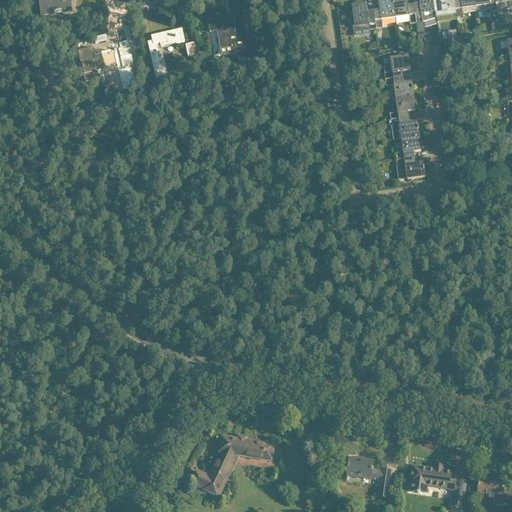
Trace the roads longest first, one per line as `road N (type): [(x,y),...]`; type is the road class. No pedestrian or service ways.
road 1 (tertiary): [(511,412),(198,365)]
road 2 (residential): [(440,194),(363,201),(351,193),(314,0)]
road 3 (tertiary): [(198,365),(0,234)]
road 4 (residential): [(131,511),(198,365)]
road 5 (residential): [(440,194),(420,54)]
